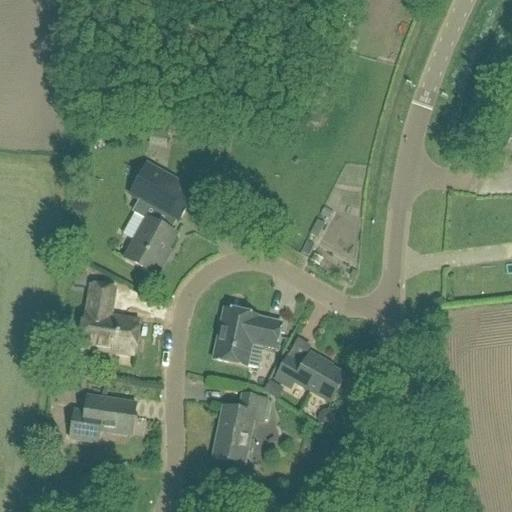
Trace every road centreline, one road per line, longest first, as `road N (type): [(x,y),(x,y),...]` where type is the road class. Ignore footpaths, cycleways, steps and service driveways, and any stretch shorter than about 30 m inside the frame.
road 1 (residential): [(392,311),(341,307),(258,265),(205,278),(186,302),(177,338),(174,464),(163,511)]
road 2 (unclassified): [(392,311),(408,156),(464,0)]
road 3 (unclassified): [(420,511),(400,419),(392,311)]
